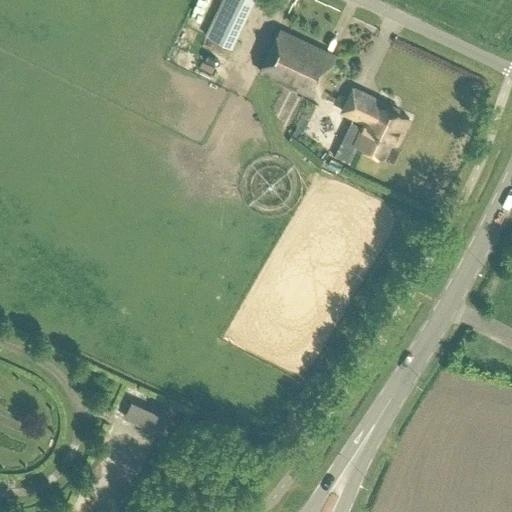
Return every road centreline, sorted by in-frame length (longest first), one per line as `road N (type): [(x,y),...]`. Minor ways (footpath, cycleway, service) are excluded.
road 1 (secondary): [(373,425),(511,179)]
road 2 (unclassified): [(360,0),(511,70)]
